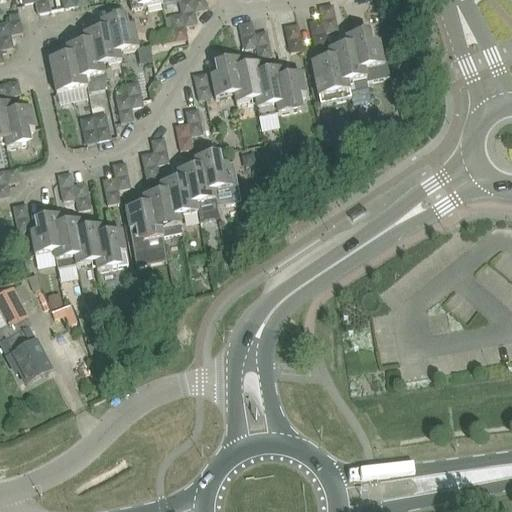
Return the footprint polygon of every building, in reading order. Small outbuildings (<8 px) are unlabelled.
[(48,0),(36,0),(37,4),(36,4),(39,17),(40,16),(51,14),(48,0)] [(76,0),(62,0),(65,11),(78,9),(76,0)] [(88,0),(76,0),(78,9),(90,6),(88,0)] [(130,0),(133,11),(142,9),(143,10),(164,6),(162,0),(130,0)] [(201,0),(180,4),(182,16),(195,14),(208,12),(205,0),(201,0)] [(321,11),(323,23),(326,35),(338,33),(333,8),(321,11)] [(171,19),(173,31),(186,29),(198,27),(195,14),(182,16),(171,19)] [(101,24),(103,33),(106,45),(118,43),(120,56),(121,56),(139,52),(134,29),(124,31),(121,20),(101,24)] [(0,40),(11,38),(23,35),(21,23),(0,26),(0,40)] [(329,48),(326,35),(323,23),(311,25),(316,50),(329,48)] [(245,52),(257,50),(255,37),(252,25),(240,27),(245,52)] [(299,28),(286,30),(291,55),(304,53),(299,28)] [(188,42),(186,29),(173,31),(161,34),(163,47),(188,42)] [(123,64),(121,56),(120,56),(118,43),(106,45),(103,33),(84,37),(86,46),(88,57),(101,55),(103,68),(104,68),(123,64)] [(267,34),(255,37),(257,50),(260,62),(272,59),(267,34)] [(366,69),(369,85),(391,80),(388,66),(384,67),(380,44),(369,47),(367,36),(347,40),(348,49),(349,49),(351,58),(362,55),(365,69),(366,69)] [(0,52),(1,53),(14,50),(11,38),(0,40),(0,52)] [(67,50),(69,59),(71,70),(84,67),(87,81),(89,90),(90,93),(109,88),(104,68),(103,68),(101,55),(88,57),(86,46),(67,50)] [(349,84),(351,94),(369,90),(368,85),(369,85),(366,69),(365,69),(362,55),(351,58),(349,49),(348,49),(330,53),(331,62),(332,62),(334,71),(345,69),(349,84)] [(57,97),(87,90),(89,90),(87,81),(84,67),(71,70),(69,59),(50,63),(57,97)] [(241,71),(242,71),(240,62),(215,68),(217,78),(212,79),(216,102),(235,98),(236,98),(233,85),(244,82),(241,71)] [(352,101),(351,94),(349,84),(345,69),(334,71),(332,62),(331,62),(312,65),(321,108),(352,101)] [(261,67),(242,71),(241,71),(244,82),(233,85),(236,98),(235,98),(237,107),(257,103),(253,89),(265,86),(263,76),(261,67)] [(282,72),(263,76),(265,86),(253,89),(257,103),(260,121),(278,117),(276,107),(277,107),(274,94),(285,91),(283,81),(284,81),(282,72)] [(207,76),(194,79),(200,104),(212,101),(207,76)] [(303,77),(284,81),(283,81),(285,91),(274,94),(277,107),(276,107),(278,117),(304,111),(301,98),(307,96),(303,77)] [(19,84),(0,88),(0,101),(21,97),(19,84)] [(130,99),(133,111),(144,109),(139,84),(128,86),(130,99)] [(132,112),(133,111),(130,99),(117,102),(122,126),(134,124),(132,112)] [(10,107),(0,108),(0,144),(5,144),(5,143),(3,130),(15,127),(12,116),(10,107)] [(31,112),(12,116),(15,127),(3,130),(5,143),(5,144),(6,152),(27,148),(25,135),(35,132),(31,112)] [(199,112),(187,114),(192,139),(204,137),(199,112)] [(191,140),(192,139),(187,114),(186,115),(188,127),(176,129),(181,154),(194,152),(191,140)] [(106,117),(95,119),(100,144),(111,142),(106,117)] [(86,147),(100,144),(95,119),(81,122),(86,147)] [(320,130),(324,150),(336,147),(332,128),(320,130)] [(368,140),(366,131),(358,132),(360,141),(368,140)] [(165,141),(153,143),(158,168),(170,166),(165,141)] [(157,168),(158,168),(153,143),(152,144),(154,156),(142,158),(147,183),(160,181),(157,168)] [(195,162),(197,171),(199,170),(201,184),(213,182),(215,195),(233,191),(232,186),(229,167),(223,168),(221,157),(197,162),(195,162)] [(243,159),(245,169),(256,167),(253,157),(243,159)] [(126,166),(114,168),(119,193),(131,191),(126,166)] [(119,193),(114,168),(113,168),(116,181),(103,183),(108,208),(121,205),(119,193)] [(178,174),(180,183),(182,183),(185,196),(195,193),(198,207),(217,203),(215,195),(213,182),(201,184),(199,170),(197,171),(180,174),(178,174)] [(0,175),(0,188),(8,187),(20,185),(18,172),(0,175)] [(275,198),(292,187),(289,172),(271,176),(275,198)] [(79,214),(80,214),(76,189),(74,189),(72,177),(59,179),(64,204),(77,202),(79,214)] [(161,187),(163,196),(166,208),(178,206),(180,219),(181,219),(200,215),(198,207),(195,193),(185,196),(182,183),(180,183),(162,187),(161,187)] [(86,186),(76,189),(80,214),(92,211),(86,186)] [(0,201),(10,199),(8,187),(0,188),(0,201)] [(166,208),(163,196),(144,200),(145,209),(148,221),(159,218),(162,231),(163,231),(165,240),(183,237),(181,228),(183,227),(181,219),(180,219),(178,206),(166,208)] [(14,210),(14,211),(19,235),(32,232),(27,207),(14,210)] [(145,244),(165,240),(163,231),(162,231),(159,218),(148,221),(145,209),(126,212),(130,232),(142,230),(145,244)] [(31,236),(35,255),(36,259),(55,255),(52,241),(64,239),(62,227),(60,219),(40,223),(42,233),(31,236)] [(52,241),(55,255),(59,273),(77,268),(73,247),(86,244),(84,233),(83,233),(81,224),(62,227),(64,239),(52,241)] [(102,229),(84,233),(86,244),(73,247),(77,268),(97,264),(95,251),(107,249),(105,238),(103,238),(102,229)] [(116,256),(126,254),(122,234),(105,238),(107,249),(95,251),(97,264),(99,273),(119,269),(116,256)] [(239,257),(234,243),(224,247),(229,260),(239,257)] [(51,374),(28,332),(32,330),(28,321),(29,320),(14,291),(0,298),(0,342),(2,346),(1,346),(8,361),(16,375),(19,373),(27,387),(51,374)] [(61,296),(48,299),(51,311),(63,308),(61,296)] [(107,341),(97,344),(101,355),(111,352),(107,341)]
